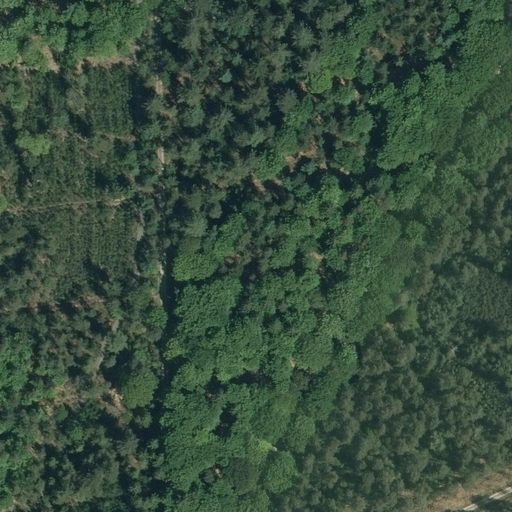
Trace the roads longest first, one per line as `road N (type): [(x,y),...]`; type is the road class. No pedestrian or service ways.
road 1 (track): [(136,0),(139,275),(36,511)]
road 2 (track): [(171,511),(157,0)]
